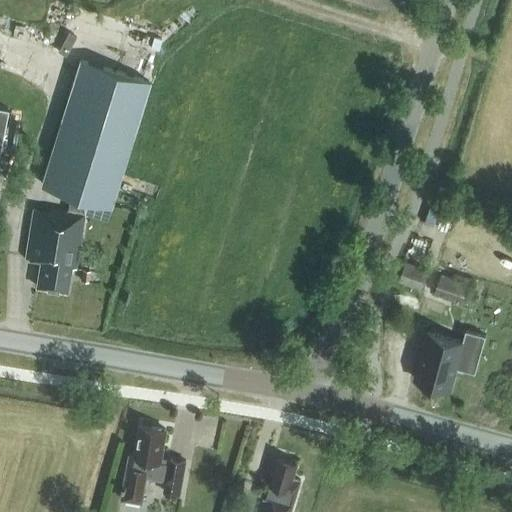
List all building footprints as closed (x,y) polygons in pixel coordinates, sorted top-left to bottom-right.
[(109,204),(148,81),(79,59),(41,183),(72,192),(66,210),(49,207),(48,210),(33,207),(25,257),(40,260),(36,285),(66,291),(70,267),(75,267),(84,213),(83,213),(86,197),(109,204)] [(405,261),(398,280),(422,289),(430,269),(405,261)] [(462,302),(469,282),(442,272),(434,292),(462,302)] [(475,371),(485,334),(466,329),(463,340),(428,331),(415,378),(451,388),(457,366),(475,371)] [(159,460),(165,428),(141,424),(138,440),(137,440),(134,455),(129,454),(121,498),(141,502),(146,477),(166,480),(164,491),(179,494),(185,460),(170,458),(169,462),(159,460)] [(292,477),(297,462),(278,457),(273,471),(272,471),(264,497),(269,499),(264,511),(289,511),(300,480),(292,477)]
